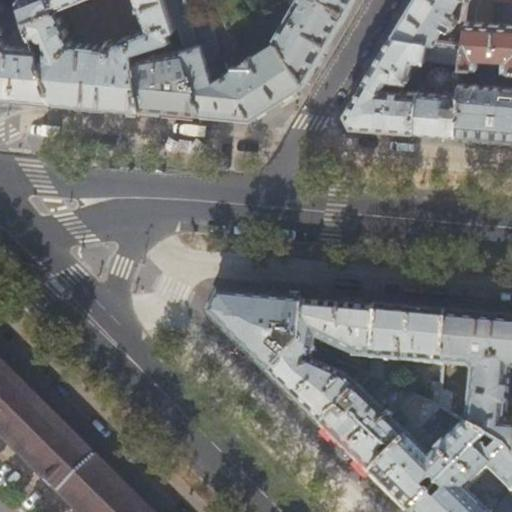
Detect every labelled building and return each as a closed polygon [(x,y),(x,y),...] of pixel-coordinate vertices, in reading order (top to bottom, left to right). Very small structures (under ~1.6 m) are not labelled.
[(38,47),(54,99),(97,103),(105,104),(140,107),(141,107),(134,57),(132,49),(152,43),(168,38),(172,36),(169,29),(176,26),(167,0),(22,0),(22,1),(29,21),(38,47)] [(167,0),(176,26),(169,29),(172,36),(173,38),(179,36),(183,48),(134,57),(141,107),(212,113),(223,114),(188,1),(187,0),(167,0)] [(198,0),(191,0),(188,1),(223,114),(253,116),(306,83),(307,81),(276,35),(256,9),(248,0),(216,0),(235,53),(242,62),(228,71),(213,26),(208,27),(198,0)] [(248,0),(256,9),(266,0),(248,0)] [(294,0),(296,1),(276,35),(307,81),(334,36),(354,0),(294,0)] [(461,21),(471,0),(412,0),(392,34),(430,39),(464,44),(465,37),(453,35),(443,29),(446,24),(449,26),(452,26),(455,25),(458,23),(458,20),(461,21)] [(511,0),(496,0),(496,23),(468,20),(465,37),(464,44),(462,64),(479,65),(479,58),(482,55),(506,56),(505,67),(511,67),(511,0)] [(0,28),(29,21),(22,1),(3,13),(0,9),(0,28)] [(8,43),(0,34),(0,94),(3,95),(8,95),(54,99),(38,47),(21,45),(21,43),(19,38),(13,38),(8,43)] [(430,39),(392,34),(382,51),(366,78),(382,88),(388,79),(421,81),(430,39)] [(170,44),(168,38),(152,43),(155,49),(170,44)] [(464,44),(430,39),(421,81),(420,90),(416,131),(432,132),(456,134),(462,64),(464,44)] [(511,139),(511,67),(505,67),(479,65),(462,64),(456,134),(488,137),(511,139)] [(382,88),(366,78),(346,111),(353,126),(385,128),(416,131),(420,90),(421,81),(388,79),(382,88)] [(115,147),(114,147),(101,146),(99,146),(98,147),(96,152),(96,153),(96,154),(97,154),(98,154),(101,154),(103,154),(107,155),(110,155),(112,155),(113,154),(114,152),(115,149),(116,148),(116,147),(115,147)] [(300,343),(305,298),(272,295),(220,291),(209,314),(240,344),(270,374),(300,343)] [(343,302),(305,298),(300,343),(315,350),(318,339),(356,357),(373,358),(378,305),(343,302)] [(415,308),(378,305),(373,358),(371,375),(381,380),(384,381),(386,360),(433,364),(430,402),(440,406),(441,391),(443,364),(448,311),(415,308)] [(511,316),(494,315),(448,311),(443,364),(470,366),(474,372),(469,424),(489,436),(507,447),(511,452),(511,424),(507,424),(509,388),(511,388),(511,316)] [(326,355),(315,350),(300,343),(270,374),(292,396),(322,425),(371,375),(359,369),(350,378),(347,375),(322,364),(326,355)] [(154,511),(0,358),(0,431),(81,511),(154,511)] [(381,380),(371,375),(322,425),(347,450),(372,475),(421,426),(440,406),(430,402),(415,395),(400,409),(395,406),(388,413),(368,393),(381,380)] [(448,392),(441,391),(440,406),(450,412),(452,396),(448,392)] [(409,511),(412,511),(489,436),(469,424),(466,423),(432,456),(425,449),(432,442),(425,434),(427,432),(421,426),(372,475),(391,494),(409,511)] [(493,511),(511,493),(511,452),(507,447),(489,436),(412,511),(493,511)] [(511,511),(511,493),(493,511),(511,511)]
